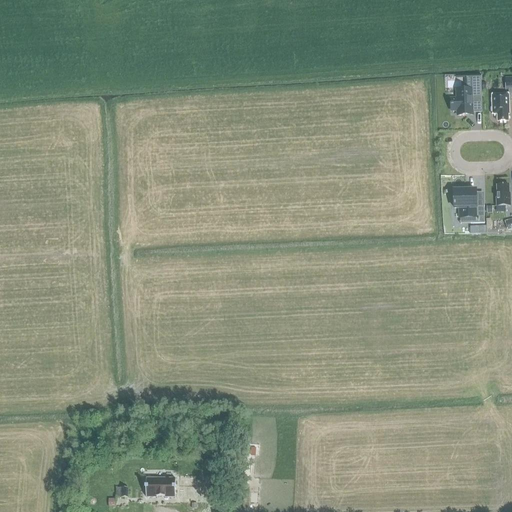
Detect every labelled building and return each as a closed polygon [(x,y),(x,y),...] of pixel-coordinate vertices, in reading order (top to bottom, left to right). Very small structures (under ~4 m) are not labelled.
[(451,111),(457,111),(457,116),(473,116),(472,103),(481,103),(480,81),(473,81),(471,81),(471,90),(456,91),(457,99),(451,100),(451,111)] [(508,95),(491,95),(492,115),(497,115),(497,122),(508,122),(508,115),(509,115),(508,95)] [(508,187),(496,188),(496,196),(496,208),(510,208),(510,195),(509,195),(508,187)] [(476,193),(454,194),(455,211),(460,210),(461,220),(470,220),(471,226),(485,226),(484,209),(476,209),(476,193)] [(470,235),(481,234),(480,227),(470,227),(470,235)] [(218,429),(234,429),(234,414),(217,415),(218,429)] [(175,479),(146,479),(146,498),(175,498),(175,479)] [(253,493),(243,493),(243,508),(252,509),(253,493)]
